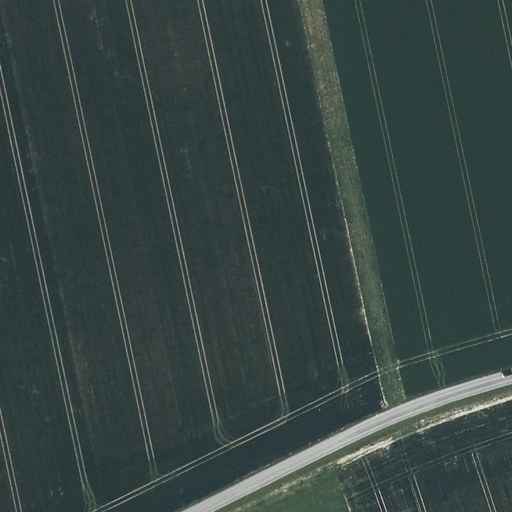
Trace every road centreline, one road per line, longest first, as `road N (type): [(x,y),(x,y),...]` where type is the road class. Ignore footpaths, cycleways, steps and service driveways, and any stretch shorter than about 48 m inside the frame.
road 1 (unclassified): [(194,511),(405,409),(511,375)]
road 2 (track): [(231,511),(399,428),(511,392)]
